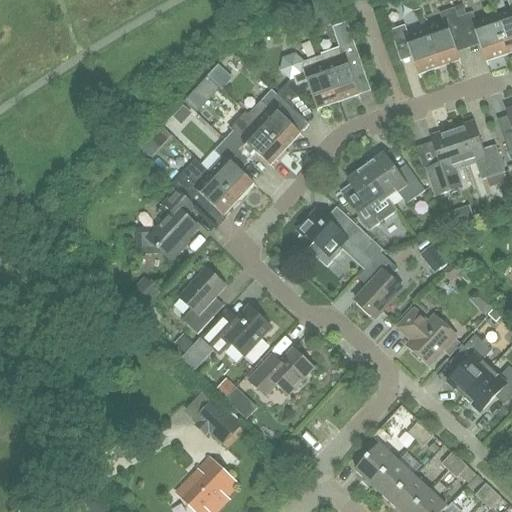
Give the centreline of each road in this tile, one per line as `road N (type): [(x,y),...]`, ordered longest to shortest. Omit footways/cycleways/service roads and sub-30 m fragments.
road 1 (residential): [(511,82),(345,130),(255,234),(253,266),(309,317),(333,319),(386,367),(387,379)]
road 2 (residential): [(387,379),(387,395),(325,462),(320,494)]
road 3 (residential): [(387,379),(416,393),(482,454)]
